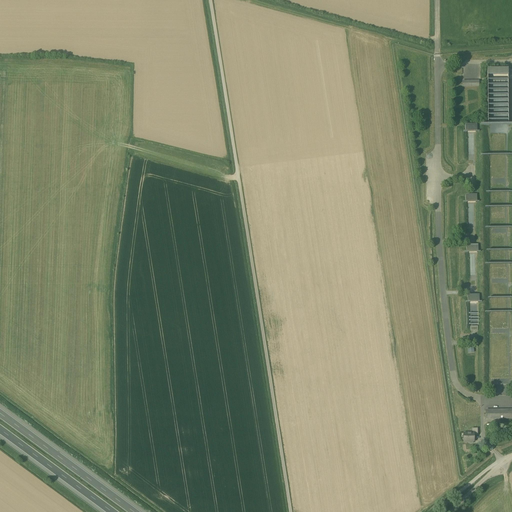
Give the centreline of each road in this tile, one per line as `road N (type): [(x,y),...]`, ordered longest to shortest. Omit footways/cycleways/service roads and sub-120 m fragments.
road 1 (unclassified): [(292,511),(210,0)]
road 2 (motorway): [(138,511),(0,410)]
road 3 (motorway): [(0,428),(112,511)]
